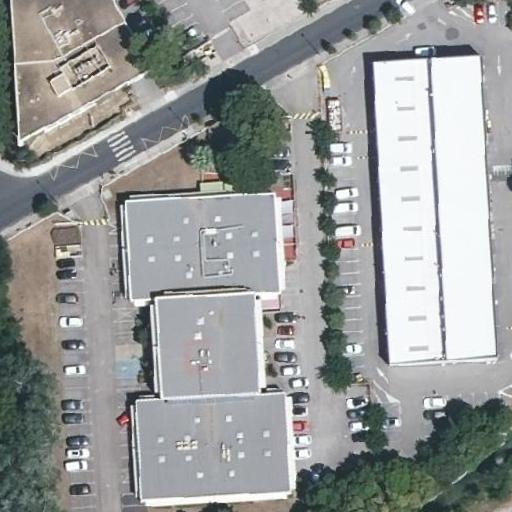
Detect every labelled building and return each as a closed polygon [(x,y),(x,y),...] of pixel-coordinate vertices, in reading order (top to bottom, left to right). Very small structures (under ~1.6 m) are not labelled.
[(13,86),(18,92),(30,109),(27,111),(25,113),(24,116),(23,118),(22,120),(22,123),(22,128),(23,131),(24,133),(25,136),(26,137),(27,139),(29,142),(29,143),(30,144),(30,145),(32,145),(43,132),(54,126),(96,102),(100,106),(140,78),(145,75),(155,69),(141,51),(122,17),(112,0),(14,0),(18,83),(13,86)] [(483,56),(374,62),(391,366),(500,360),(483,56)] [(21,146),(29,142),(27,139),(26,137),(25,136),(24,133),(23,131),(22,128),(22,123),(22,120),(23,118),(24,116),(25,113),(27,111),(30,109),(18,92),(21,146)] [(158,300),(256,295),(281,293),(276,193),(213,196),(127,201),(133,302),(158,300)] [(163,400),(262,394),(256,295),(158,300),(163,400)] [(262,394),(163,400),(139,401),(144,502),(229,497),(294,494),(288,393),(262,394)]
